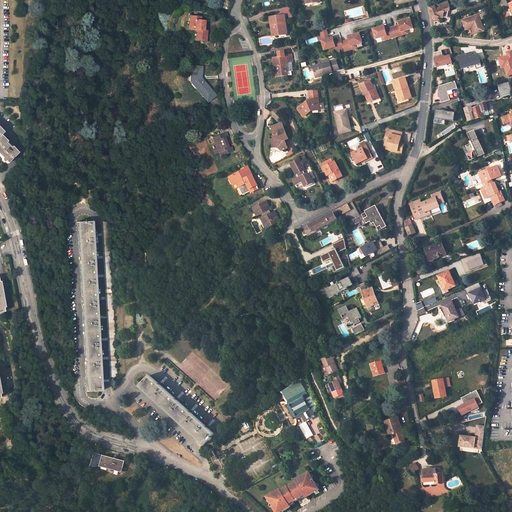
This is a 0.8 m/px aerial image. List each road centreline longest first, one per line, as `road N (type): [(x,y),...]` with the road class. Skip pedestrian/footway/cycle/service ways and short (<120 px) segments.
road 1 (unclassified): [(0,197),(38,348),(65,409),(88,431),(206,478),(250,511)]
road 2 (residential): [(410,165),(396,210),(409,301),(403,356),(420,440)]
road 3 (track): [(301,221),(247,255),(163,354),(140,351),(142,366)]
road 4 (residential): [(260,163),(301,221),(410,165)]
road 5 (residential): [(428,38),(410,165)]
